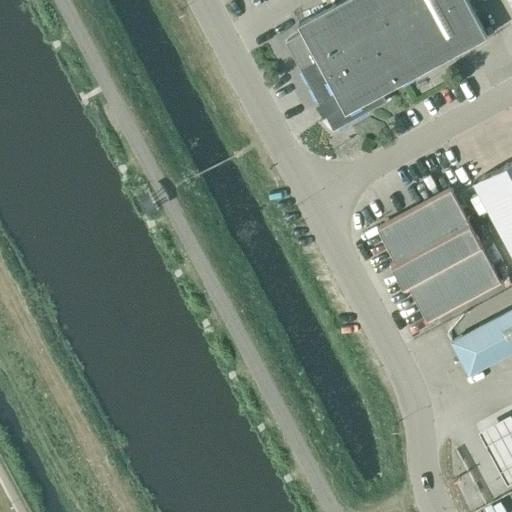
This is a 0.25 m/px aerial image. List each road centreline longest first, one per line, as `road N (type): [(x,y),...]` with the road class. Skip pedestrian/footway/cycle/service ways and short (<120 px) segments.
road 1 (unclassified): [(333,511),(61,0)]
road 2 (unclassified): [(436,511),(414,400),(312,202)]
road 3 (unclassified): [(312,202),(202,0)]
road 4 (unclassified): [(312,202),(511,92)]
